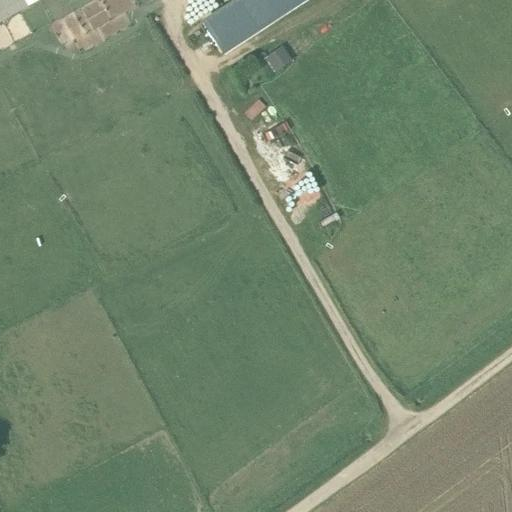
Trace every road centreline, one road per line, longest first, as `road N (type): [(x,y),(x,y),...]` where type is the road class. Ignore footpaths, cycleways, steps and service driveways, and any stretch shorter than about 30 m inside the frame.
road 1 (track): [(170,29),(406,430)]
road 2 (track): [(511,352),(296,511)]
